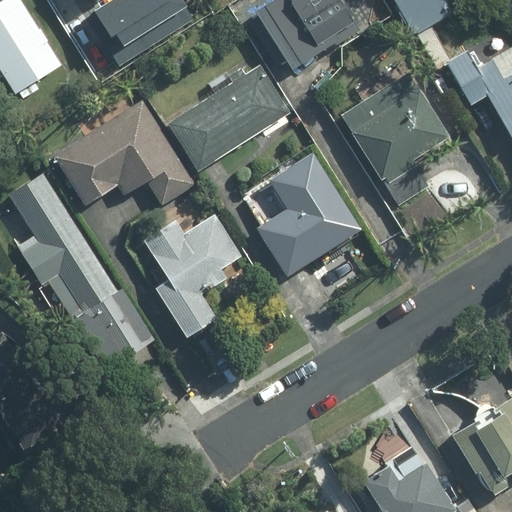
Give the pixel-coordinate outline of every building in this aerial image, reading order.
[(24,0),(1,0),(0,1),(0,60),(20,91),(65,62),(24,0)] [(345,0),(271,0),(260,7),(298,67),(362,28),(345,0)] [(450,0),(397,0),(414,34),(457,13),(450,0)] [(511,72),(508,75),(496,56),(481,65),(470,48),(450,61),(476,101),(490,92),(511,126),(511,72)] [(261,63),(170,119),(201,168),(292,111),(261,63)] [(385,175),(386,175),(402,201),(430,184),(413,157),(451,134),(412,70),(346,111),(385,175)] [(144,97),(57,152),(89,203),(122,182),(127,190),(149,176),(165,201),(196,182),(144,97)] [(44,281),(57,274),(111,365),(151,342),(48,169),(10,192),(35,234),(21,242),(44,281)] [(332,177),(259,224),(291,274),(364,226),(332,177)] [(221,315),(205,290),(248,262),(216,211),(186,230),(178,217),(147,236),(172,276),(160,284),(192,334),(221,315)] [(31,323),(0,341),(0,393),(34,448),(88,415),(31,323)] [(511,397),(453,431),(488,492),(511,477),(511,397)] [(445,511),(455,506),(413,444),(365,476),(387,511),(445,511)]
